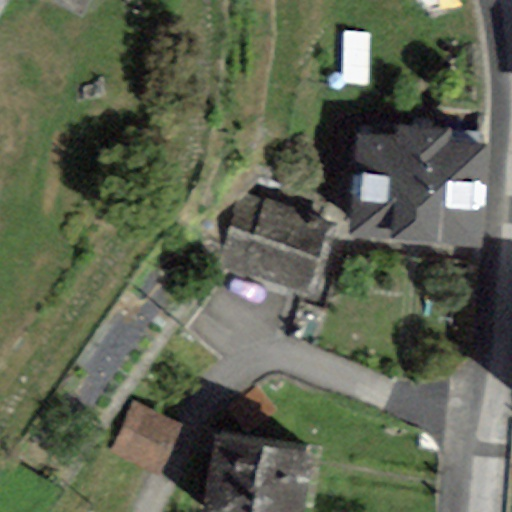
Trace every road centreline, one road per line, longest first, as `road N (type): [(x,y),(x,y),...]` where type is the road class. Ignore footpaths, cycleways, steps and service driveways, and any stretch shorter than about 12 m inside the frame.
road 1 (residential): [(486,420),(374,393),(296,362),(255,364),(232,375),(192,418),(149,511)]
road 2 (tertiary): [(486,420),(511,163)]
